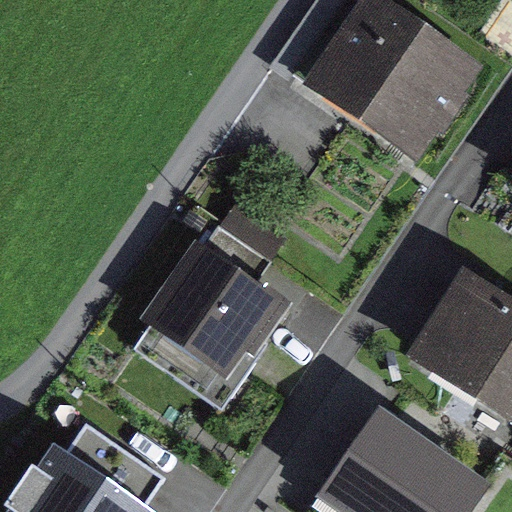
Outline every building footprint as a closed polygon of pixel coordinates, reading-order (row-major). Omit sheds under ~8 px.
[(426,163),(490,63),(390,0),(384,0),(323,97),(426,163)] [(299,306),(199,243),(135,345),(235,408),(299,306)] [(511,317),(468,289),(420,361),(511,421),(511,317)] [(460,511),(481,483),(380,413),(325,491),(353,511),(460,511)] [(150,511),(56,447),(10,511),(150,511)]
